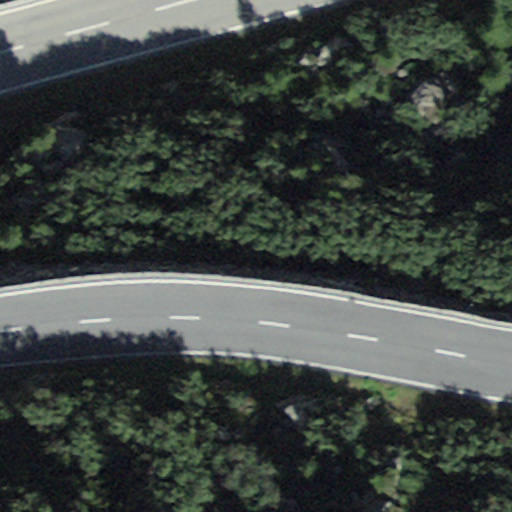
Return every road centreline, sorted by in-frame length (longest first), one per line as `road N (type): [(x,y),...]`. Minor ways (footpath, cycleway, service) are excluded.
road 1 (primary): [(511,365),(276,323),(188,318),(0,331)]
road 2 (primary): [(0,54),(202,0)]
